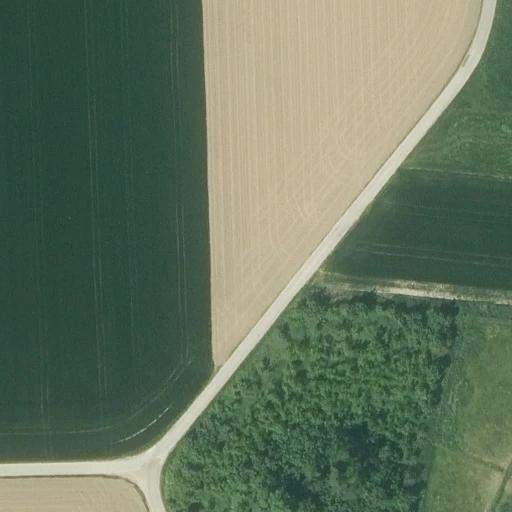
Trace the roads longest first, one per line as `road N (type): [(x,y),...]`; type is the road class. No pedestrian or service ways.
road 1 (track): [(488,0),(471,66),(160,456),(153,475)]
road 2 (track): [(157,511),(153,475),(119,467),(0,469)]
